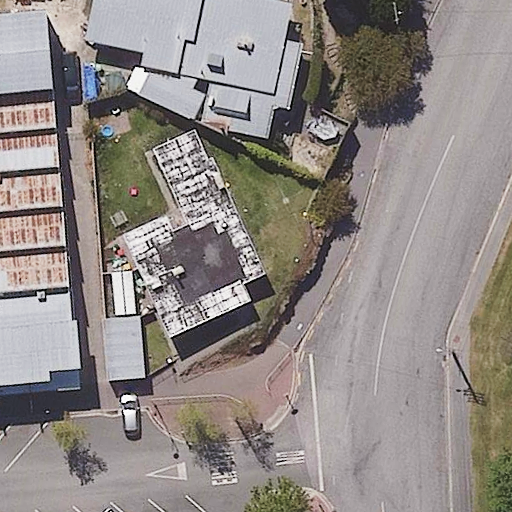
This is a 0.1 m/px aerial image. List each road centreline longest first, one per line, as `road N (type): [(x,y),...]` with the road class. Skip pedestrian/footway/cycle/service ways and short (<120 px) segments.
road 1 (residential): [(507,0),(386,306),(376,358),(378,461)]
road 2 (residential): [(0,492),(378,461)]
